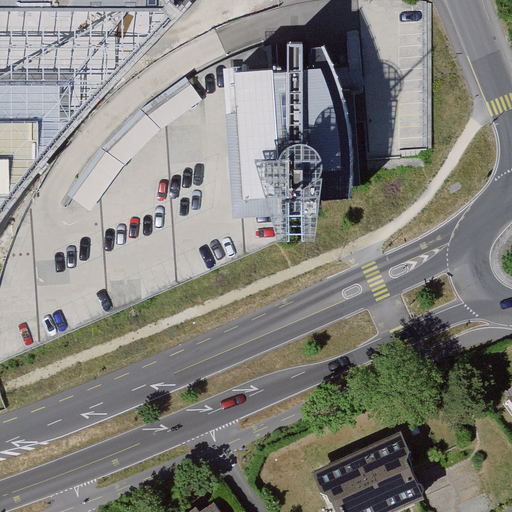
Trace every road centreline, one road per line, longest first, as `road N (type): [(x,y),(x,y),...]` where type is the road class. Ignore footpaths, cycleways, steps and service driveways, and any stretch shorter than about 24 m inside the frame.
road 1 (primary): [(0,495),(494,305)]
road 2 (primary): [(472,237),(171,376),(0,434)]
road 3 (residential): [(464,0),(511,130)]
